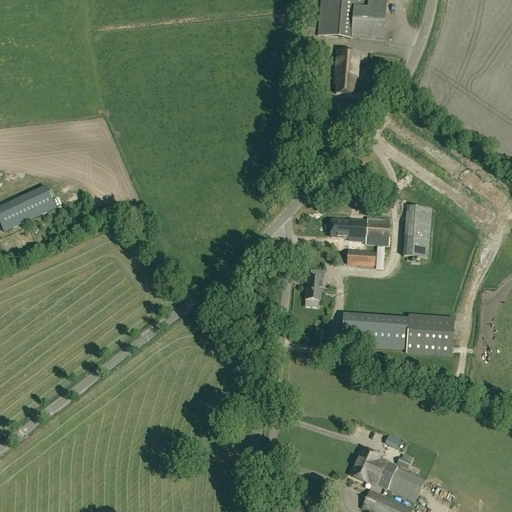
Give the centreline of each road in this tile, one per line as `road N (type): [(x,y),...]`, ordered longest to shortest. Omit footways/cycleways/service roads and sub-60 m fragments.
road 1 (tertiary): [(0,449),(227,274),(280,222)]
road 2 (track): [(184,308),(511,413)]
road 3 (unclassified): [(268,511),(290,251),(280,222)]
road 4 (tertiary): [(280,222),(400,87),(433,0)]
